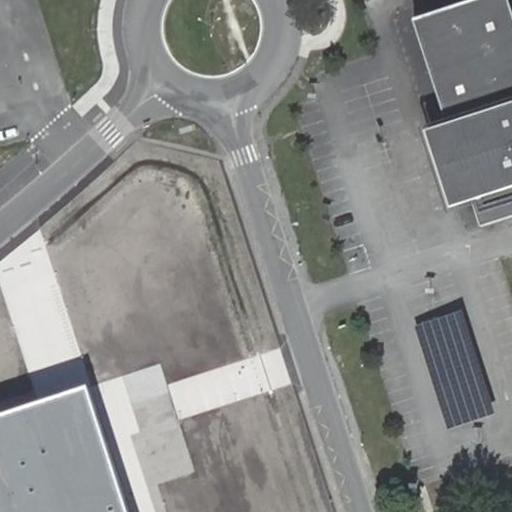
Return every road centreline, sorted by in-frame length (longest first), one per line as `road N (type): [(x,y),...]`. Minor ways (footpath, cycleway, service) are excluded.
road 1 (tertiary): [(226,95),(359,511)]
road 2 (tertiary): [(0,225),(164,77)]
road 3 (tertiary): [(226,95),(274,61),(283,22),(277,0)]
